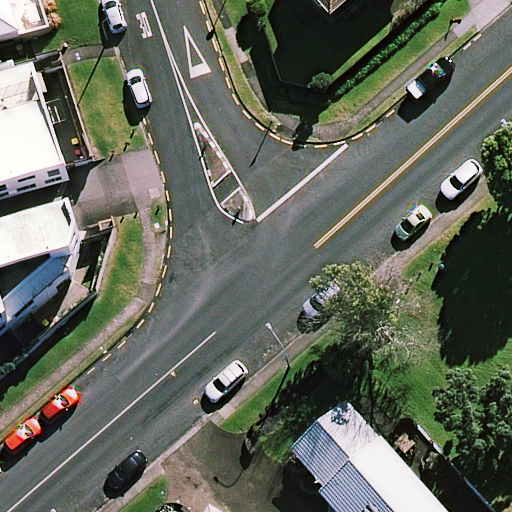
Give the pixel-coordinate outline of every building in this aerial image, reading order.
[(0,0),(0,47),(47,33),(36,0),(0,0)] [(365,0),(311,0),(334,27),(365,0)] [(0,206),(73,183),(39,78),(0,90),(0,206)] [(78,221),(0,246),(0,342),(78,269),(87,248),(78,221)] [(447,511),(356,409),(302,457),(340,500),(332,507),(336,511),(447,511)]
